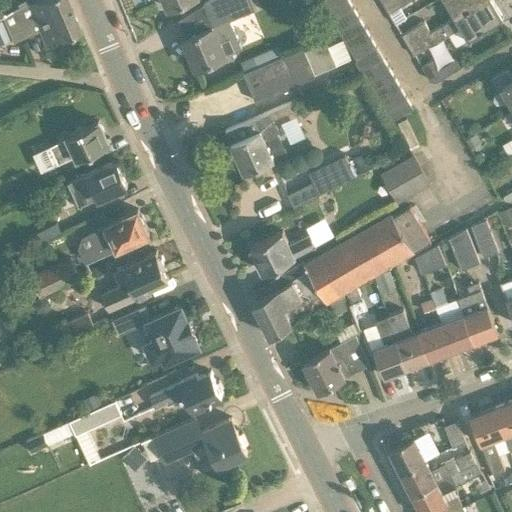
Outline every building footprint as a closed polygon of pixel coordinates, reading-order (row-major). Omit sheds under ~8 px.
[(80,27),(68,0),(32,0),(29,2),(1,15),(3,20),(8,31),(9,33),(30,25),(33,32),(40,30),(45,41),(80,27)] [(164,0),(168,8),(186,0),(164,0)] [(251,0),(206,0),(203,2),(213,25),(229,18),(230,20),(255,8),(251,0)] [(327,11),(344,0),(322,0),(321,1),(327,11)] [(333,21),(354,8),(348,0),(344,0),(327,11),(333,21)] [(386,0),(383,2),(395,23),(406,17),(400,6),(410,0),(386,0)] [(430,31),(408,45),(414,55),(461,27),(468,38),(503,18),(492,0),(483,0),(455,17),(430,31)] [(455,17),(483,0),(444,0),(455,17)] [(339,31),(360,18),(354,8),(333,21),(339,31)] [(225,55),(242,48),(230,20),(229,18),(213,25),(181,38),(188,55),(192,54),(198,67),(226,55),(225,55)] [(345,41),(366,29),(360,18),(339,31),(345,41)] [(430,31),(424,21),(402,34),(408,45),(430,31)] [(351,51),(372,39),(366,29),(345,41),(351,51)] [(335,65),(324,39),(304,48),(304,46),(244,72),(256,102),(298,84),(316,73),(335,65)] [(372,39),(351,51),(357,61),(377,49),(372,39)] [(256,63),(253,55),(240,60),(243,68),(256,63)] [(368,80),(389,68),(383,58),(362,70),(368,80)] [(420,66),(428,78),(430,80),(432,82),(434,82),(437,82),(439,81),(443,79),(437,69),(432,59),(420,66)] [(374,90),(395,78),(389,68),(368,80),(374,90)] [(511,101),(511,76),(507,68),(492,77),(498,88),(503,85),(511,101)] [(380,100),(401,88),(395,78),(374,90),(380,100)] [(386,110),(407,98),(401,88),(380,100),(386,110)] [(407,98),(386,110),(392,120),(413,108),(407,98)] [(246,171),(288,152),(273,119),(294,109),(291,100),(227,129),(246,171)] [(93,156),(91,151),(109,143),(104,132),(104,130),(102,125),(100,123),(99,120),(67,135),(68,136),(50,145),(58,163),(76,155),(79,162),(93,156)] [(476,132),(466,138),(472,149),(482,143),(476,132)] [(406,199),(429,186),(431,185),(412,153),(387,167),(406,199)] [(117,162),(116,159),(87,172),(87,173),(68,182),(78,206),(98,197),(98,198),(128,185),(122,172),(125,171),(120,161),(117,162)] [(311,180),(317,191),(342,179),(337,168),(311,180)] [(311,181),(288,193),(294,206),(317,194),(311,181)] [(511,190),(503,195),(506,201),(511,201),(511,190)] [(271,335),(286,327),(415,252),(413,250),(431,239),(410,202),(305,263),(308,269),(255,303),(271,335)] [(504,225),(511,221),(511,203),(497,209),(504,225)] [(87,262),(149,234),(144,222),(145,219),(142,214),(140,212),(138,209),(106,224),(112,236),(82,250),(87,262)] [(483,256),(498,251),(486,219),(471,224),(483,256)] [(37,245),(61,233),(56,222),(32,234),(37,245)] [(461,269),(466,267),(480,261),(466,227),(449,237),(461,269)] [(290,243),(283,230),(251,246),(264,272),(317,245),(311,232),(290,243)] [(422,272),(446,264),(438,243),(415,256),(422,272)] [(138,296),(151,290),(149,286),(169,277),(163,264),(165,260),(162,255),(158,253),(157,250),(114,269),(121,285),(103,293),(110,308),(138,295),(138,296)] [(41,295),(80,276),(71,256),(30,275),(41,295)] [(381,293),(396,287),(389,269),(374,276),(381,293)] [(511,311),(511,278),(501,283),(511,311)] [(458,297),(475,341),(498,332),(479,281),(468,285),(470,292),(458,297)] [(349,304),(361,299),(356,286),(345,292),(349,304)] [(475,341),(458,297),(448,301),(444,293),(432,298),(433,301),(435,306),(442,322),(452,350),(475,341)] [(329,303),(335,315),(350,308),(344,296),(329,303)] [(432,298),(421,302),(424,311),(435,306),(433,301),(432,298)] [(153,337),(161,355),(163,353),(166,360),(199,344),(193,331),(196,330),(190,317),(187,318),(181,304),(152,317),(146,303),(112,318),(119,334),(148,321),(155,336),(153,337)] [(430,358),(420,330),(414,332),(405,309),(387,315),(396,339),(408,367),(430,358)] [(69,337),(95,325),(88,311),(63,323),(69,337)] [(384,375),(408,367),(396,339),(387,315),(376,320),(384,343),(373,348),(384,375)] [(430,358),(452,350),(442,322),(420,330),(430,358)] [(319,390),(371,364),(356,334),(304,360),(319,390)] [(152,390),(183,379),(178,368),(148,379),(152,390)] [(216,383),(211,371),(198,377),(197,374),(180,381),(181,382),(150,396),(155,406),(186,393),(192,408),(222,395),(220,391),(223,390),(219,381),(216,383)] [(101,403),(95,391),(81,399),(87,411),(101,403)] [(505,434),(511,431),(511,399),(493,406),(505,434)] [(101,459),(87,429),(121,414),(115,400),(43,433),(48,444),(74,432),(75,434),(76,434),(79,440),(87,459),(89,464),(101,459)] [(493,439),(505,434),(493,406),(470,415),(492,473),(505,468),(493,439)] [(201,431),(195,417),(154,435),(162,454),(190,442),(193,450),(195,449),(204,470),(218,464),(219,465),(248,452),(237,428),(234,429),(229,418),(203,430),(201,431)] [(453,443),(464,439),(457,420),(446,424),(453,443)] [(48,444),(43,433),(26,440),(31,452),(48,444)] [(401,472),(426,460),(414,436),(389,448),(401,472)] [(121,458),(131,467),(143,455),(134,446),(121,458)] [(454,459),(459,470),(476,461),(471,450),(454,459)] [(460,470),(459,470),(454,459),(454,458),(430,469),(426,460),(401,472),(412,493),(437,481),(451,474),(460,470)] [(481,472),(476,461),(459,470),(460,470),(451,474),(456,485),(481,472)] [(509,482),(507,476),(500,479),(502,485),(509,482)] [(457,494),(446,499),(437,481),(412,493),(421,511),(431,511),(435,510),(435,511),(449,511),(463,505),(457,494)]
